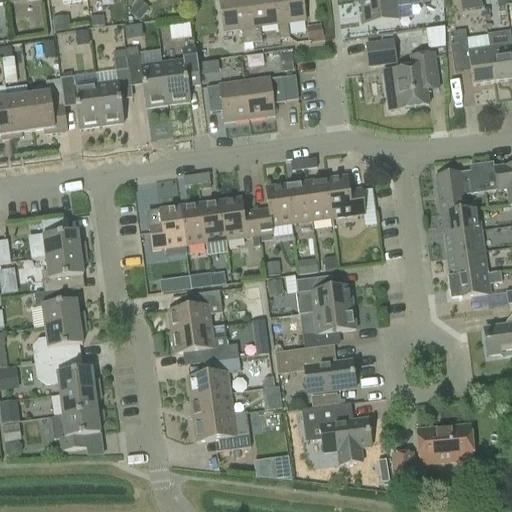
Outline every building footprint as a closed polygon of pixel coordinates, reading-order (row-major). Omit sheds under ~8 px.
[(253,46),(246,0),(219,0),(218,0),(223,36),(242,33),(244,48),(253,46)] [(273,0),(246,0),(253,46),(262,45),(260,31),(278,29),(273,0)] [(302,0),(273,0),(278,29),(280,43),(290,41),(288,27),(306,25),(302,0)] [(364,29),(398,24),(397,11),(410,9),(409,0),(387,0),(360,4),(364,29)] [(482,10),(480,0),(459,0),(462,13),(482,10)] [(496,0),(498,9),(505,7),(504,0),(482,0),(482,2),(494,0),(496,0)] [(143,4),(133,16),(141,22),(149,10),(143,4)] [(450,48),(452,56),(468,53),(466,37),(453,39),(454,47),(450,48)] [(366,48),(369,71),(396,67),(392,45),(366,48)] [(511,48),(490,51),(494,86),(511,83),(511,48)] [(10,49),(0,51),(2,62),(12,60),(10,49)] [(146,112),(168,109),(162,67),(142,70),(140,58),(139,58),(138,50),(125,51),(126,52),(128,71),(130,89),(143,87),(146,112)] [(200,88),(195,51),(181,52),(183,65),(162,67),(168,109),(190,106),(188,90),(200,88)] [(490,51),(467,54),(472,89),(494,86),(490,51)] [(118,85),(96,89),(102,131),(124,127),(120,103),(133,101),(130,89),(128,71),(126,52),(114,53),(118,85)] [(291,55),(282,56),(284,73),(294,72),(291,55)] [(395,73),(395,74),(383,76),(388,113),(400,112),(400,113),(428,109),(426,95),(439,93),(434,57),(433,56),(408,59),(410,71),(395,73)] [(270,82),(244,86),(249,123),(275,120),(273,107),(285,105),(285,104),(298,103),(295,79),(282,81),(270,82)] [(74,91),(73,80),(59,81),(61,95),(50,97),(28,100),(33,135),(44,134),(44,138),(67,135),(64,111),(76,109),(80,133),(102,131),(96,89),(74,91)] [(218,89),(206,91),(210,115),(222,113),(224,127),(249,123),(244,86),(218,89)] [(5,91),(7,103),(12,143),(22,141),(22,137),(33,135),(28,100),(27,88),(5,91)] [(2,144),(12,143),(7,103),(0,103),(0,139),(1,140),(2,144)] [(316,161),(303,163),(304,172),(317,171),(316,161)] [(304,172),(303,163),(290,164),(291,174),(304,172)] [(492,165),(481,167),(485,196),(496,194),(506,193),(508,209),(511,208),(511,168),(493,171),(492,165)] [(435,180),(440,217),(465,213),(463,199),(485,196),(481,167),(468,168),(470,175),(435,180)] [(208,176),(196,177),(197,187),(210,186),(208,176)] [(184,189),(197,187),(196,177),(183,179),(184,189)] [(347,180),(327,183),(333,223),(352,220),(365,218),(361,193),(349,195),(347,180)] [(311,225),(333,223),(327,183),(306,186),(311,225)] [(306,186),(286,189),(291,228),(311,225),(306,186)] [(268,211),(255,212),(259,240),(273,238),(272,231),(291,228),(286,189),(265,192),(268,211)] [(220,205),(226,245),(246,242),(259,240),(255,212),(242,214),(241,202),(220,205)] [(220,205),(200,208),(206,247),(226,245),(220,205)] [(200,208),(180,211),(185,250),(206,247),(200,208)] [(180,211),(159,213),(161,228),(148,230),(152,255),(164,253),(185,250),(180,211)] [(443,238),(480,233),(477,212),(465,214),(465,213),(440,217),(443,238)] [(67,221),(41,225),(43,240),(45,261),(85,255),(84,247),(78,247),(77,235),(69,236),(67,221)] [(443,238),(446,259),(483,254),(480,233),(443,238)] [(7,243),(0,243),(0,266),(10,265),(7,243)] [(446,259),(449,281),(486,275),(483,254),(446,259)] [(44,296),(65,294),(63,282),(82,279),(81,267),(87,267),(85,255),(45,261),(47,273),(41,273),(43,295),(44,296)] [(295,279),(309,279),(308,262),(294,262),(295,279)] [(450,305),(489,299),(488,287),(502,285),(500,275),(486,277),(486,275),(449,281),(449,282),(447,282),(450,305)] [(181,280),(183,293),(191,292),(189,279),(181,280)] [(298,318),(300,318),(352,310),(350,290),(333,292),(332,279),(295,283),(297,297),(296,297),(298,318)] [(65,294),(44,296),(43,295),(34,296),(36,310),(42,309),(44,330),(84,325),(83,316),(77,317),(76,305),(66,306),(65,294)] [(168,315),(170,335),(210,329),(207,309),(221,307),(219,294),(184,299),(186,312),(168,315)] [(303,338),(304,352),(310,351),(330,349),(328,337),(355,334),(352,310),(300,318),(303,338)] [(511,328),(503,329),(483,332),(485,346),(487,345),(489,359),(501,357),(504,360),(511,358),(511,313),(511,314),(511,317),(511,318),(511,328)] [(251,324),(256,359),(269,357),(264,323),(251,324)] [(84,325),(44,330),(46,341),(38,342),(33,350),(34,365),(80,359),(79,349),(82,349),(80,337),(86,336),(84,325)] [(203,366),(213,364),(238,361),(236,347),(227,349),(226,341),(212,342),(210,329),(170,335),(174,359),(182,357),(192,356),(201,354),(203,366)] [(310,351),(304,352),(285,355),(286,367),(311,364),(310,351)] [(58,387),(59,397),(99,392),(98,383),(92,384),(90,373),(82,373),(80,359),(34,365),(36,380),(46,389),(58,387)] [(238,361),(213,364),(214,377),(205,379),(187,381),(190,402),(229,396),(226,376),(240,374),(238,361)] [(307,399),(355,393),(351,364),(304,371),(307,399)] [(260,392),(263,413),(272,413),(281,411),(279,399),(278,390),(260,392)] [(59,397),(62,420),(96,415),(95,405),(100,404),(99,392),(59,397)] [(190,402),(192,423),(232,418),(229,396),(190,402)] [(17,403),(0,405),(0,410),(0,414),(1,415),(18,412),(17,403)] [(310,430),(311,444),(321,443),(323,457),(337,455),(338,469),(364,467),(362,452),(370,451),(367,423),(353,425),(350,407),(301,413),(303,431),(310,430)] [(84,440),(99,438),(98,426),(103,425),(102,415),(96,415),(62,420),(53,421),(55,442),(59,442),(61,455),(86,452),(86,451),(84,440)] [(232,418),(192,423),(196,447),(214,444),(223,442),(225,455),(250,452),(248,438),(245,416),(232,418)] [(4,445),(21,442),(18,427),(2,429),(4,445)] [(471,463),(468,429),(417,434),(420,468),(471,463)] [(416,489),(414,455),(390,457),(392,490),(394,490),(394,499),(415,499),(414,489),(416,489)] [(255,479),(286,477),(284,458),(254,460),(255,479)] [(378,465),(380,476),(388,475),(387,464),(378,465)]
